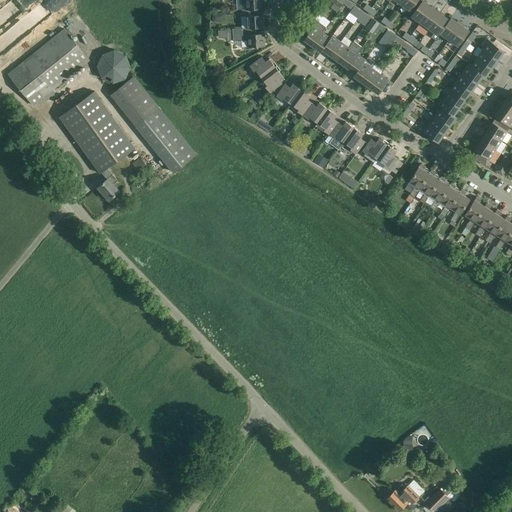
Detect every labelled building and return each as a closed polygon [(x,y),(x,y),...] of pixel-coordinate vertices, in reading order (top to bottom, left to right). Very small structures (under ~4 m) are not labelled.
[(246,10),(253,9),(259,9),(263,9),(262,0),(241,0),(241,4),(246,4),(246,10)] [(404,0),(401,5),(410,11),(418,0),(404,0)] [(411,16),(420,23),(432,7),(422,0),(411,16)] [(363,8),(368,12),(372,7),(367,4),(363,8)] [(352,9),(349,12),(358,18),(360,15),(362,12),(363,11),(354,6),(352,9)] [(377,11),(372,7),(368,12),(373,16),(377,11)] [(432,7),(420,23),(429,29),(440,14),(432,7)] [(247,29),(254,28),(264,28),(263,15),(259,15),(259,9),(253,9),(246,10),(242,10),(242,17),(246,16),(247,28),(247,29)] [(225,13),(212,13),(212,22),(226,21),(225,13)] [(449,20),(440,14),(429,29),(434,33),(431,37),(435,39),(439,34),(449,20)] [(386,25),(389,20),(384,16),(381,21),(386,25)] [(451,18),(449,20),(439,34),(448,40),(460,24),(451,18)] [(379,23),(374,19),(367,28),(372,32),(379,23)] [(389,20),(386,25),(391,29),(395,24),(389,20)] [(385,28),(379,23),(368,38),(372,42),(381,30),(382,32),(385,28)] [(460,24),(448,40),(458,47),(469,31),(460,24)] [(312,46),(322,32),(314,26),(303,40),(312,46)] [(247,29),(247,28),(232,29),(233,40),(241,40),(241,48),(265,46),(264,33),(254,34),(254,28),(247,29)] [(90,61),(64,29),(8,74),(33,106),(43,98),(45,101),(51,97),(49,94),(90,61)] [(331,38),(322,32),(312,46),(320,52),(322,50),(331,38)] [(402,37),(408,40),(411,36),(406,32),(402,37)] [(476,35),(473,32),(468,38),(472,41),(476,35)] [(322,50),(330,56),(341,42),(332,36),(331,38),(322,50)] [(393,39),(401,45),(404,42),(396,36),(393,39)] [(347,68),(357,54),(362,47),(353,41),(349,48),(339,62),(347,68)] [(490,41),(483,49),(498,60),(504,51),(490,41)] [(349,48),(341,42),(330,56),(339,62),(349,48)] [(417,51),(404,42),(401,45),(407,50),(414,55),(417,51)] [(420,50),(425,53),(428,49),(420,43),(417,47),(420,50)] [(428,49),(425,53),(430,57),(434,53),(428,49)] [(483,49),(477,58),(492,68),(498,60),(483,49)] [(113,83),(125,79),(131,67),(126,55),(114,50),(102,54),(96,66),(101,78),(113,83)] [(355,74),(364,62),(365,60),(357,54),(347,68),(355,74)] [(446,62),(437,55),(434,60),(443,66),(446,62)] [(255,70),(261,77),(275,67),(269,58),(265,61),(261,57),(249,66),(254,71),(255,70)] [(471,66),(483,74),(486,76),(492,68),(477,58),(471,66)] [(364,62),(355,74),(353,76),(361,82),(372,68),(364,62)] [(477,83),(483,74),(471,66),(469,64),(463,72),(477,83)] [(273,90),(277,95),(280,90),(278,86),(282,83),(280,81),(284,79),(281,76),(282,75),(275,67),(261,77),(267,85),(266,87),(270,92),(273,90)] [(361,82),(370,88),(380,74),(372,68),(361,82)] [(477,83),(463,72),(457,81),(471,91),(477,83)] [(389,80),(380,74),(370,88),(378,95),(387,83),(389,80)] [(112,95),(174,173),(196,155),(134,77),(112,95)] [(471,91),(457,81),(451,89),(465,99),(471,91)] [(283,97),(291,103),(301,89),(293,83),(290,87),(285,84),(280,90),(277,95),(276,96),(281,99),(283,97)] [(297,111),(303,115),(311,103),(307,99),(310,96),(301,89),(291,103),(299,109),(297,111)] [(465,99),(451,89),(445,97),(459,107),(465,99)] [(94,91),(59,116),(100,173),(101,172),(107,179),(98,187),(109,200),(119,191),(113,184),(118,180),(107,168),(135,148),(94,91)] [(459,107),(445,97),(439,105),(442,107),(453,116),(459,107)] [(511,104),(506,100),(500,108),(511,116),(511,104)] [(317,122),(327,108),(319,102),(316,106),(311,103),(303,115),(308,118),(309,117),(317,122)] [(456,118),(453,116),(442,107),(436,115),(450,126),(456,118)] [(336,115),(327,108),(317,122),(325,128),(324,130),(329,134),(338,122),(333,119),(336,115)] [(493,122),(507,131),(510,127),(511,127),(511,116),(500,108),(494,115),(497,117),(493,122)] [(450,126),(436,115),(430,124),(444,134),(450,126)] [(343,125),(338,122),(329,134),(333,137),(329,143),(338,149),(340,146),(353,127),(345,121),(343,125)] [(507,131),(493,122),(492,122),(487,131),(501,140),(507,131)] [(266,123),(263,128),(270,132),(273,128),(266,123)] [(444,134),(430,124),(423,132),(438,143),(444,134)] [(353,127),(340,146),(351,153),(352,151),(356,154),(365,141),(360,138),(363,134),(353,127)] [(487,131),(481,140),(496,150),(501,140),(487,131)] [(377,159),(387,144),(379,138),(376,142),(371,138),(362,151),(365,153),(364,155),(374,162),(377,159)] [(485,166),(496,150),(481,140),(475,150),(477,152),(473,158),(485,166)] [(387,144),(377,159),(384,164),(383,166),(389,170),(398,158),(393,154),(396,150),(387,144)] [(298,151),(306,156),(309,151),(302,146),(298,151)] [(318,153),(313,161),(324,168),(329,160),(318,153)] [(503,158),(495,171),(502,175),(510,163),(503,158)] [(410,193),(414,196),(419,188),(429,173),(423,170),(425,167),(422,166),(423,165),(421,163),(409,181),(415,185),(410,193)] [(424,203),(430,195),(439,180),(433,176),(435,174),(433,172),(433,171),(431,170),(429,173),(419,188),(425,192),(420,200),(424,203)] [(343,171),(338,177),(352,188),(357,182),(343,171)] [(389,175),(384,181),(388,183),(393,177),(389,175)] [(439,180),(430,195),(436,199),(431,207),(434,209),(440,201),(449,186),(444,182),(445,180),(443,179),(443,178),(441,177),(439,180)] [(450,207),(459,193),(454,189),(455,187),(453,185),(453,184),(451,183),(449,186),(440,201),(446,205),(441,213),(445,215),(450,207)] [(461,189),(459,193),(450,207),(456,211),(450,219),(455,222),(470,199),(464,195),(465,193),(463,192),(464,191),(461,189)] [(409,194),(405,200),(410,203),(414,198),(409,194)] [(469,230),(475,222),(485,206),(479,202),(480,200),(478,199),(479,198),(476,197),(464,216),(471,220),(466,228),(469,230)] [(476,234),(480,237),(485,228),(495,213),(489,209),(490,207),(488,205),(489,204),(487,203),(485,206),(475,222),(481,226),(476,234)] [(497,209),(495,213),(485,228),(491,232),(486,240),(490,243),(495,235),(505,219),(499,215),(501,213),(498,212),(499,211),(497,209)] [(505,219),(495,235),(501,239),(496,247),(499,249),(505,241),(511,229),(511,223),(509,222),(511,220),(508,218),(509,217),(507,216),(505,219)] [(412,480),(408,485),(401,492),(399,494),(395,490),(393,492),(390,489),(385,495),(388,497),(386,499),(399,511),(409,500),(412,503),(424,490),(412,480)] [(449,498),(440,489),(426,503),(435,511),(449,498)]
